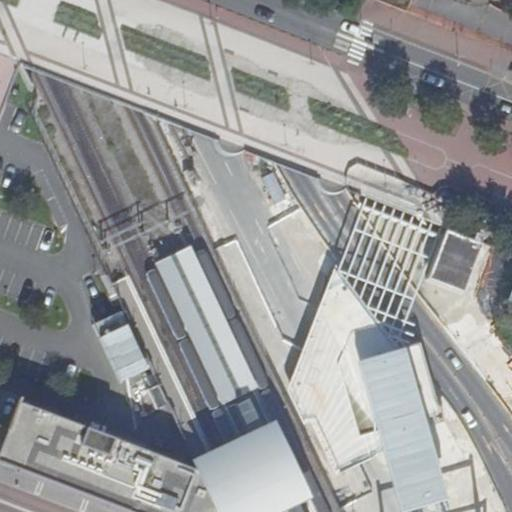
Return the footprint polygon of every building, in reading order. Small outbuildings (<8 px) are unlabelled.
[(511,0),(371,0),(405,13),(409,0),(511,0)] [(449,238),(438,233),(422,277),(456,290),(473,246),(449,238)] [(255,388),(188,246),(152,263),(219,405),(255,388)] [(381,356),(357,363),(382,451),(398,511),(407,511),(448,501),(405,349),(381,356)] [(126,511),(211,511),(204,497),(187,461),(17,392),(3,427),(0,433),(0,464),(22,472),(126,511)] [(293,419),(274,428),(287,455),(304,490),(323,481),(293,419)] [(263,425),(187,461),(204,497),(211,511),(280,511),(300,503),(308,499),(304,490),(287,455),(274,428),(271,421),(263,425)]
